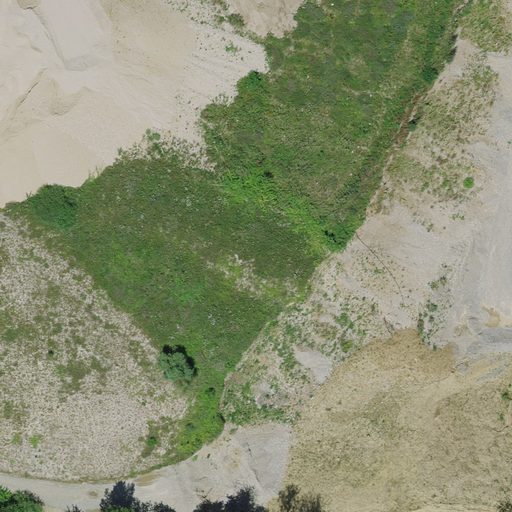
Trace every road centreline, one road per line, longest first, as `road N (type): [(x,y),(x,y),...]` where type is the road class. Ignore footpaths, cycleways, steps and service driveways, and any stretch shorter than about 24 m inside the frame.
road 1 (track): [(0,476),(92,496),(239,416),(286,281),(200,0)]
road 2 (track): [(0,140),(286,281),(343,280),(473,0)]
road 3 (track): [(0,114),(54,115),(62,62),(39,0)]
